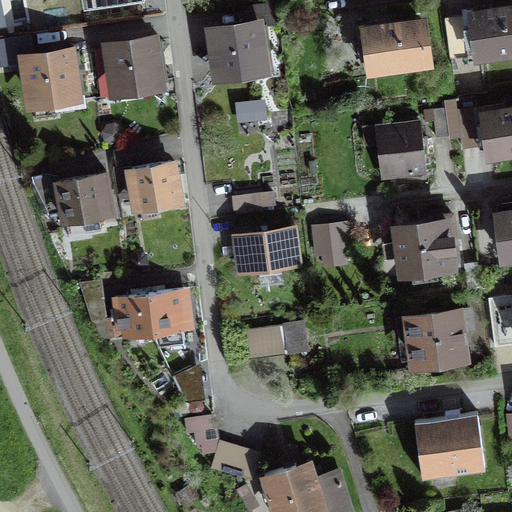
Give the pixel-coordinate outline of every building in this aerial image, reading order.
[(511,15),(477,19),(483,69),(511,65),(511,15)] [(271,23),(213,30),(221,98),(279,91),(271,23)] [(436,25),(367,33),(373,88),(442,81),(436,25)] [(164,37),(107,44),(115,106),(173,98),(164,37)] [(83,49),(27,56),(36,122),(92,114),(83,49)] [(264,102),(238,104),(239,120),(266,117),(264,102)] [(450,105),(432,108),(437,137),(455,134),(450,105)] [(511,111),(488,115),(495,168),(511,165),(511,111)] [(103,133),(105,137),(110,141),(116,141),(120,137),(122,131),(119,125),(113,122),(107,124),(103,128),(103,133)] [(427,126),(380,130),(385,186),(433,182),(427,126)] [(182,160),(131,169),(139,221),(191,212),(182,160)] [(112,172),(64,182),(74,233),(122,224),(112,172)] [(271,193),(233,198),(235,209),(273,205),(271,193)] [(460,220),(402,229),(411,287),(469,279),(460,220)] [(341,222),(315,226),(320,264),(346,261),(341,222)] [(301,226),(233,237),(240,283),(308,273),(301,226)] [(183,288),(148,292),(153,330),(188,326),(183,288)] [(113,335),(153,330),(148,292),(113,297),(115,315),(110,316),(113,335)] [(472,311),(415,317),(421,379),(479,373),(472,311)] [(302,320),(245,329),(249,357),(307,348),(302,320)] [(478,411),(424,417),(431,474),(484,468),(478,411)] [(207,412),(186,417),(188,431),(195,430),(197,443),(202,442),(204,451),(218,450),(212,465),(252,478),(260,452),(220,439),(219,425),(209,427),(207,412)] [(354,511),(337,458),(268,480),(278,511),(354,511)]
